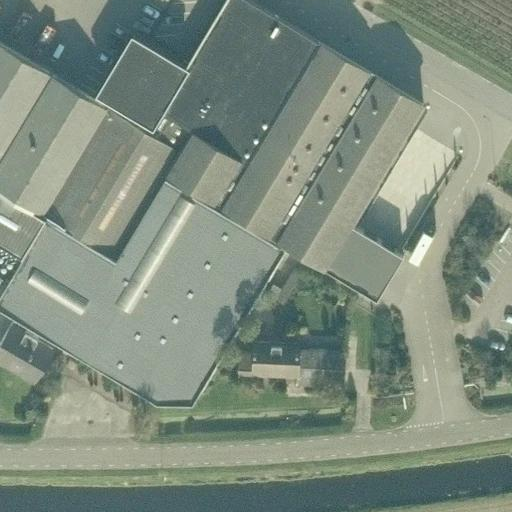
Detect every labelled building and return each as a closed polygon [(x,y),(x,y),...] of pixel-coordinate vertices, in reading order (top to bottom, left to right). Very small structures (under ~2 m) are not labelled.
[(0,0),(0,240),(23,254),(0,292),(0,305),(158,400),(194,399),(287,244),(343,277),(377,298),(403,254),(369,233),(352,223),(424,104),(254,0),(225,0),(191,58),(170,46),(153,36),(150,35),(138,28),(135,32),(103,88),(116,96),(110,106),(97,98),(76,85),(53,72),(42,65),(0,39),(0,0)] [(284,302),(303,271),(294,266),(275,297),(284,302)] [(262,292),(254,305),(262,310),(270,297),(262,292)] [(0,358),(36,379),(56,347),(13,322),(0,343),(0,358)] [(300,346),(300,339),(255,338),(255,350),(239,349),(238,373),(297,375),(297,383),(345,384),(347,349),(300,346)]
